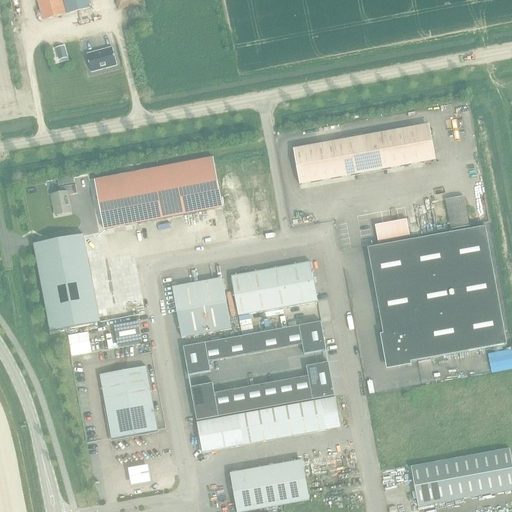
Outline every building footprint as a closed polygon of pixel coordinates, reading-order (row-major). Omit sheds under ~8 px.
[(67,15),(62,0),(38,0),(43,21),(67,15)] [(91,9),(88,0),(63,0),(68,15),(91,9)] [(140,5),(145,4),(143,0),(116,0),(119,11),(140,5)] [(64,46),(56,48),(59,59),(67,57),(64,46)] [(112,48),(86,55),(91,72),(116,65),(112,48)] [(300,185),(422,163),(416,127),(293,149),(300,185)] [(223,207),(213,158),(94,181),(104,230),(223,207)] [(61,193),(51,195),(55,216),(71,213),(68,196),(77,194),(75,185),(60,188),(61,193)] [(446,199),(451,229),(469,226),(463,196),(446,199)] [(507,345),(485,227),(367,248),(389,366),(507,345)] [(83,235),(33,245),(50,332),(100,322),(83,235)] [(231,277),(238,317),(317,302),(310,262),(231,277)] [(172,288),(181,338),(231,329),(222,279),(172,288)] [(311,305),(303,307),(304,314),(312,312),(311,305)] [(118,347),(142,342),(138,322),(114,327),(118,347)] [(183,347),(188,376),(210,372),(209,362),(302,345),(304,355),(326,351),(321,322),(183,347)] [(334,396),(328,363),(306,367),(308,377),(214,394),(213,384),(190,388),(197,421),(334,396)] [(157,431),(146,367),(100,375),(106,407),(105,407),(106,412),(107,412),(112,439),(157,431)] [(197,423),(202,453),(340,428),(335,398),(197,423)] [(511,463),(509,449),(411,468),(418,507),(511,490),(511,463)] [(302,461),(231,474),(237,511),(245,511),(309,501),(302,461)]
